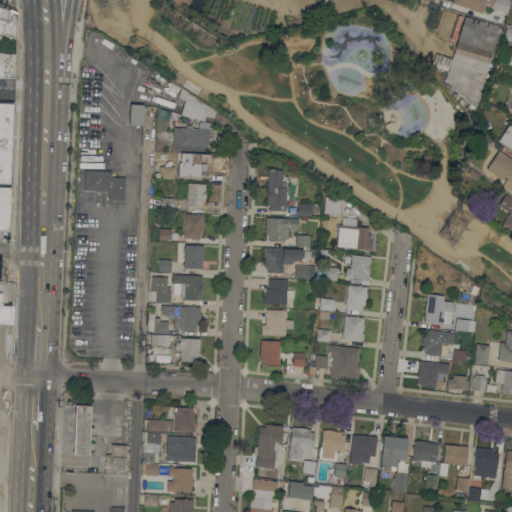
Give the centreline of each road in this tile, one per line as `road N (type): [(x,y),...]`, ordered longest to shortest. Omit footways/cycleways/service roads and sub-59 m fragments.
road 1 (residential): [(511,416),(229,386),(35,376)]
road 2 (primary): [(47,78),(30,511)]
road 3 (residential): [(239,142),(224,511)]
road 4 (residential): [(404,245),(387,403)]
